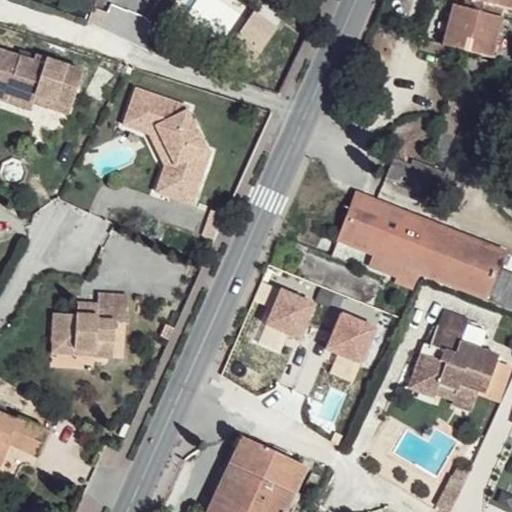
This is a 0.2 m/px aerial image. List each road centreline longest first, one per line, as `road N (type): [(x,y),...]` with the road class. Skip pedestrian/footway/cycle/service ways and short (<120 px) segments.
road 1 (residential): [(0,4),(308,110)]
road 2 (primary): [(308,110),(183,389)]
road 3 (residential): [(183,389),(342,464),(416,511)]
road 4 (primary): [(183,389),(128,511)]
road 5 (primary): [(356,0),(308,110)]
